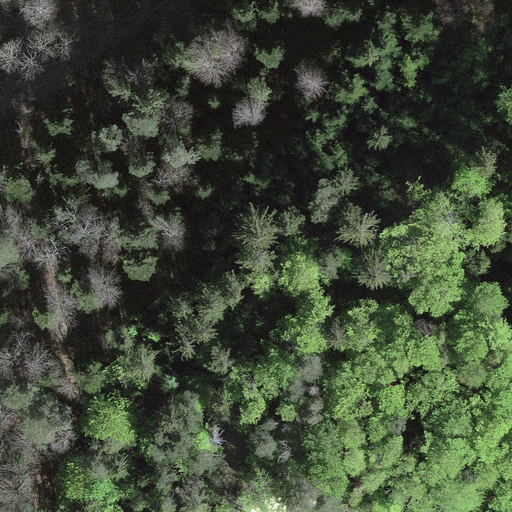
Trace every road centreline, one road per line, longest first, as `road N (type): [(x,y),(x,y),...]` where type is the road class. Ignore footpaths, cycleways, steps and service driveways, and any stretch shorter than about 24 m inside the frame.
road 1 (track): [(0,105),(152,0)]
road 2 (track): [(413,511),(423,488),(511,383)]
